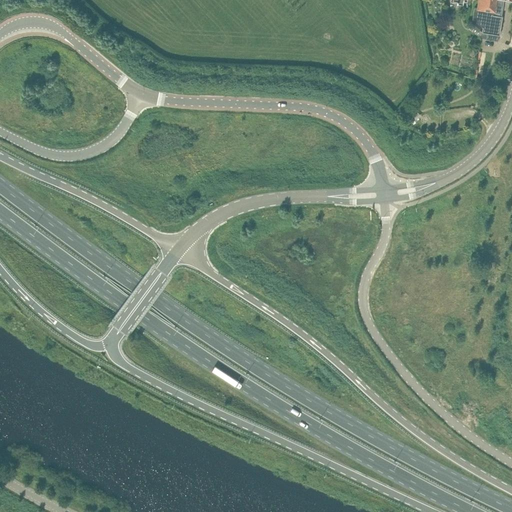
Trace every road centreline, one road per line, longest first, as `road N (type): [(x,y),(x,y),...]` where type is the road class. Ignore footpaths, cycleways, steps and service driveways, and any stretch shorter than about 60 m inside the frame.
road 1 (trunk): [(511,508),(290,391),(0,185)]
road 2 (trunk): [(0,211),(280,407),(473,511)]
road 3 (trunk): [(511,489),(417,431),(317,344),(179,250)]
road 4 (trunk): [(110,342),(134,372),(435,511)]
road 5 (unclassified): [(383,198),(384,240),(363,285),(364,316),(422,394),(511,463)]
road 6 (tertiary): [(143,93),(322,110),(367,144),(382,188)]
road 7 (trunk): [(179,250),(102,200),(0,153)]
road 8 (unclassified): [(143,93),(111,141),(90,152),(54,156),(0,130)]
road 9 (tertiary): [(0,33),(45,23),(143,93)]
road 10 (tertiary): [(309,196),(235,207),(179,250)]
road 11 (trunk): [(0,268),(32,307),(81,342),(110,342)]
